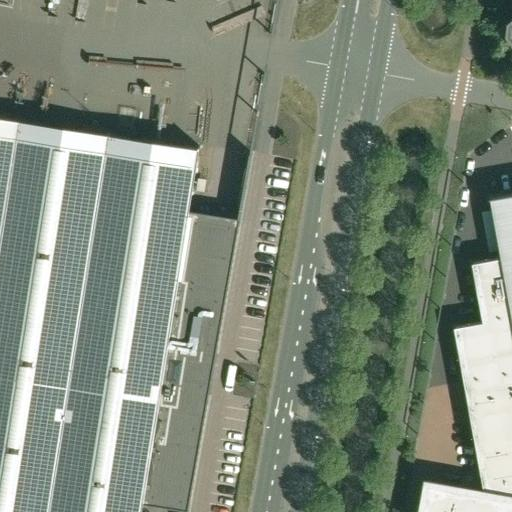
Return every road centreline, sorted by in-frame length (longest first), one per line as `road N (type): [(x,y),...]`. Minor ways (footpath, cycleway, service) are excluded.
road 1 (tertiary): [(341,72),(259,511)]
road 2 (tertiary): [(296,511),(373,77)]
road 3 (unclassified): [(373,77),(511,95)]
